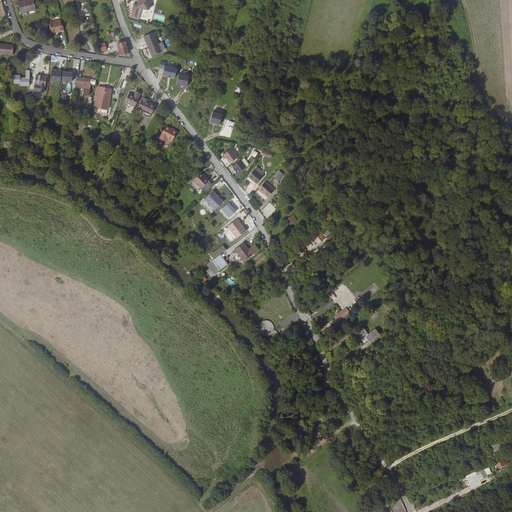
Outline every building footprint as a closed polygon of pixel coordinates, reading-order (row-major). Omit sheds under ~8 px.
[(33,10),(30,0),(29,0),(15,4),(18,14),(33,10)] [(136,0),(136,4),(132,3),(131,9),(137,11),(138,8),(146,11),(149,0),(136,0)] [(61,32),(58,22),(51,23),(54,34),(61,32)] [(160,53),(151,33),(141,38),(150,57),(160,53)] [(127,54),(124,43),(116,45),(119,56),(127,54)] [(12,45),(0,44),(0,54),(11,55),(12,45)] [(170,77),(174,78),(176,68),(164,66),(165,62),(160,61),(158,68),(163,69),(162,75),(166,76),(166,77),(170,78),(170,77)] [(54,67),(49,67),(49,78),(58,78),(59,69),(54,69),(54,67)] [(43,87),(44,78),(34,76),(33,85),(43,87)] [(92,83),(93,79),(75,76),(73,88),(76,89),(76,85),(81,86),(80,93),(85,94),(88,82),(92,83)] [(43,87),(33,85),(31,92),(41,94),(43,87)] [(103,107),(107,87),(95,85),(90,105),(103,107)] [(122,103),(132,108),(136,98),(138,94),(133,92),(131,96),(126,94),(122,103)] [(145,99),(146,98),(141,95),(134,111),(143,115),(144,114),(149,116),(154,103),(145,99)] [(122,114),(128,117),(132,108),(122,103),(121,106),(125,107),(122,114)] [(140,124),(146,127),(150,118),(145,115),(140,124)] [(159,135),(165,137),(166,135),(171,137),(176,128),(165,123),(159,135)] [(230,163),(238,156),(231,148),(223,154),(230,163)] [(263,150),(261,154),(272,158),(274,155),(263,150)] [(238,174),(246,168),(241,161),(233,167),(238,174)] [(264,174),(256,167),(254,170),(261,176),(264,174)] [(261,176),(254,170),(253,170),(245,180),(248,182),(248,181),(250,179),(253,181),(251,183),(254,186),(262,177),(261,176)] [(278,181),(284,175),(281,172),(275,179),(278,181)] [(201,188),(208,180),(203,175),(202,177),(198,174),(192,180),(201,188)] [(268,198),(274,191),(264,182),(258,190),(268,198)] [(204,199),(216,210),(224,201),(219,197),(218,197),(212,191),(204,199)] [(200,203),(212,214),(216,210),(204,199),(200,203)] [(293,214),(287,218),(291,225),(297,221),(293,214)] [(246,230),(236,218),(227,225),(231,230),(228,232),(234,239),(246,230)] [(319,232),(313,239),(321,246),(327,240),(319,232)] [(243,242),(235,248),(237,252),(241,257),(244,260),(259,248),(255,243),(248,248),(243,242)] [(220,253),(226,249),(223,245),(210,254),(213,258),(220,253)] [(241,257),(237,252),(233,255),(237,260),(241,257)] [(220,253),(213,258),(212,260),(219,270),(228,264),(220,253)] [(219,270),(212,260),(207,263),(215,274),(219,270)] [(253,270),(248,275),(252,279),(257,273),(253,270)] [(332,291),(323,293),(325,299),(334,296),(332,291)] [(345,312),(342,309),(335,316),(339,320),(347,313),(346,311),(345,312)] [(260,321),(259,335),(273,336),(273,322),(260,321)] [(357,329),(350,334),(354,339),(361,333),(357,329)] [(370,330),(361,337),(367,344),(375,337),(370,330)] [(490,446),(494,453),(502,449),(498,441),(490,446)] [(471,486),(485,479),(480,469),(466,476),(471,486)] [(468,481),(466,477),(457,481),(458,483),(462,490),(468,488),(466,483),(468,481)]
